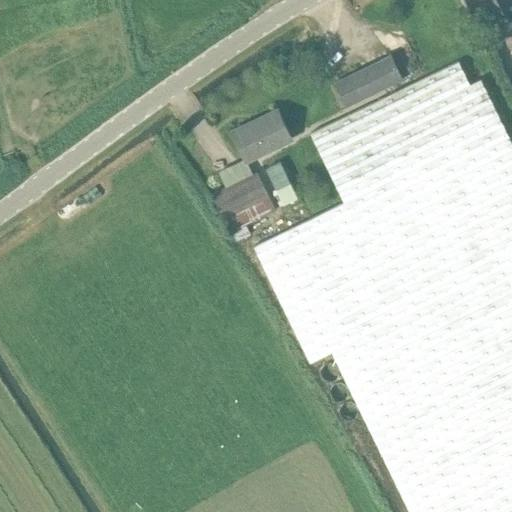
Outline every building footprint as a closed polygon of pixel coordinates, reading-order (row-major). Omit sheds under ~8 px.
[(511,0),(480,0),(500,40),(511,34),(511,0)] [(334,82),(347,107),(404,79),(392,54),(334,82)] [(511,511),(511,140),(482,78),(471,84),(459,60),(396,91),(355,111),(309,133),(342,202),(252,246),(308,362),(332,351),(409,511),(511,511)] [(211,193),(236,242),(251,235),(246,225),(276,210),(257,172),(252,174),(246,162),(292,140),(278,109),(231,131),(245,159),(219,171),(225,185),(211,193)] [(266,168),(283,204),(297,198),(280,162),(266,168)] [(321,371),(321,373),(321,375),(321,376),(321,377),(322,378),(323,380),(325,381),(326,382),(328,382),(330,383),(332,382),(333,382),(335,381),(337,380),(337,379),(338,378),(339,376),(340,375),(340,373),(340,371),(339,370),(339,368),(337,366),(336,365),(334,364),(333,364),(330,363),(329,363),(327,364),(325,365),(323,366),(322,367),(321,369),(321,370),(321,371)] [(341,384),(339,384),(337,384),(335,384),(334,385),(333,386),(332,387),(331,389),(330,390),(330,391),(330,392),(330,393),(330,395),(331,396),(331,398),(332,399),(334,400),(336,401),(339,401),(341,401),(343,400),(344,399),(345,399),(345,398),(346,397),(347,396),(347,395),(347,394),(348,393),(347,390),(347,389),(346,388),(345,386),(343,385),(341,384)] [(341,406),(340,407),(339,409),(339,410),(339,411),(339,413),(339,415),(341,417),(342,418),(343,419),(345,421),(347,421),(348,421),(350,421),(351,420),(353,420),(354,419),(355,418),(356,417),(357,415),(357,414),(357,413),(357,411),(357,410),(357,408),(356,407),(355,406),(354,404),(353,404),(351,403),(349,403),(348,402),(346,403),(345,403),(343,404),(342,405),(341,406)]
